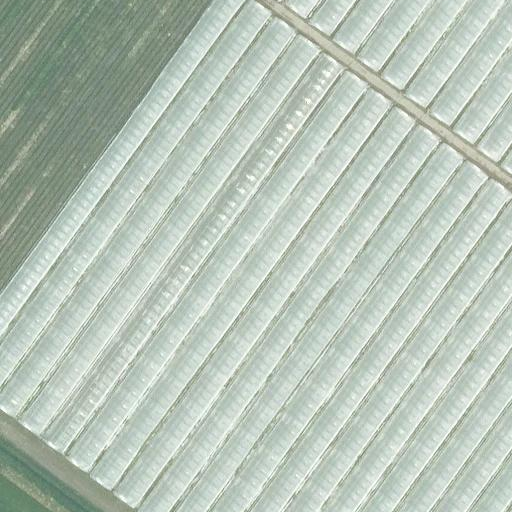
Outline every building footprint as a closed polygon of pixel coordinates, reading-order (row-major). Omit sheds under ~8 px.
[(430,86),(412,114),(425,122),(443,94),(430,86)] [(500,94),(484,124),(474,119),(459,151),(479,161),(510,99),(500,94)] [(0,315),(38,223),(0,258),(0,251),(18,207),(0,200),(0,196),(9,191),(0,173),(0,315)] [(511,209),(469,178),(460,190),(482,206),(476,214),(509,238),(511,233),(511,209)] [(0,420),(17,432),(29,414),(15,404),(24,391),(12,382),(20,371),(8,363),(1,373),(0,372),(0,420)]
